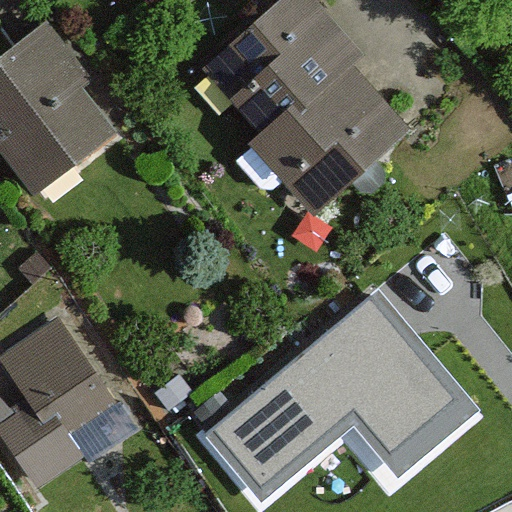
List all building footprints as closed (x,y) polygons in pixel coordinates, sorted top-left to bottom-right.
[(313,0),(271,0),(201,68),(265,135),(340,63),(358,46),(313,0)] [(40,26),(0,58),(0,145),(45,201),(128,136),(40,26)] [(265,135),(237,162),(301,228),(403,129),(340,63),(265,135)] [(372,310),(223,438),(265,487),(361,404),(399,449),(452,403),(414,359),(372,310)] [(0,418),(0,446),(36,503),(93,467),(73,435),(121,405),(63,315),(1,355),(29,399),(0,418)]
